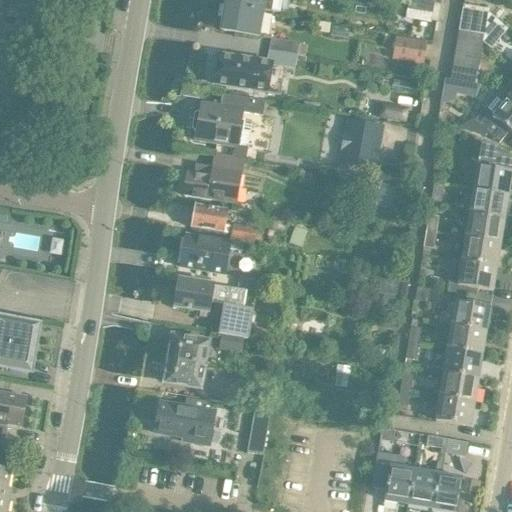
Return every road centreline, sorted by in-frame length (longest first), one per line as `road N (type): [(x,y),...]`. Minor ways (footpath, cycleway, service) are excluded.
road 1 (tertiary): [(60,484),(106,209)]
road 2 (tertiary): [(106,209),(140,0)]
road 3 (residential): [(60,484),(229,511)]
